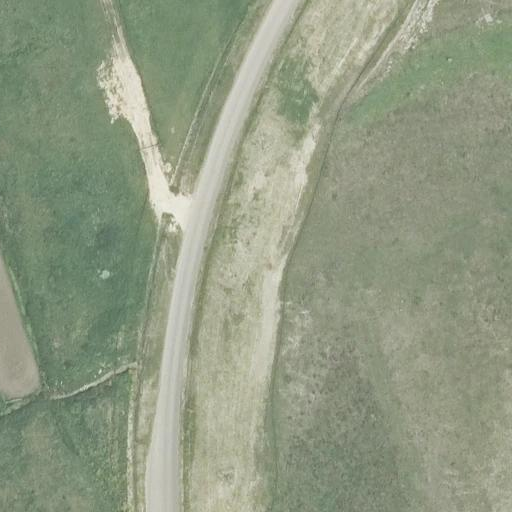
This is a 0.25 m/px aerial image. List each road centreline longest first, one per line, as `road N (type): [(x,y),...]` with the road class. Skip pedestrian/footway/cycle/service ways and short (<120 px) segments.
road 1 (unclassified): [(232,511),(230,419),(264,216),(300,117),(360,0)]
road 2 (unclassified): [(327,0),(278,96),(211,312),(203,511)]
